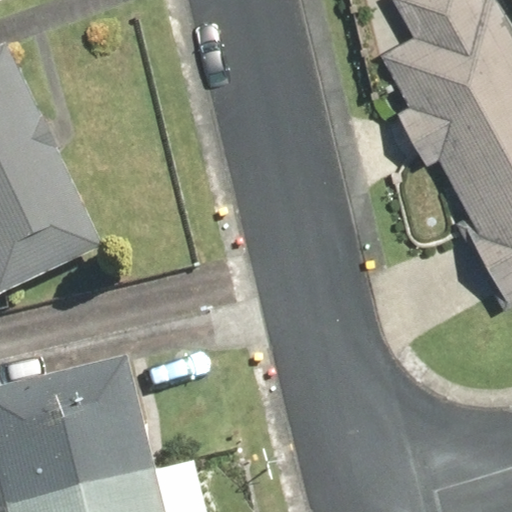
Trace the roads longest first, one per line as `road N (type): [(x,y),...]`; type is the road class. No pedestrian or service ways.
road 1 (residential): [(377,511),(248,0)]
road 2 (unknown): [(0,334),(311,252)]
road 3 (residential): [(387,511),(511,473)]
